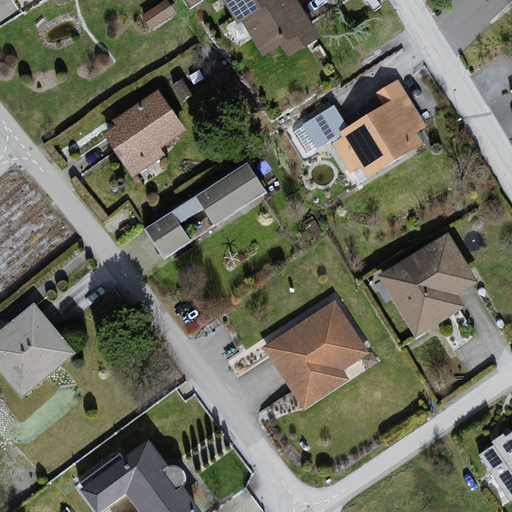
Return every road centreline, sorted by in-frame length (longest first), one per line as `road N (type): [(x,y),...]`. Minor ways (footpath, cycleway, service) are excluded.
road 1 (residential): [(22,144),(158,315),(298,511)]
road 2 (residential): [(511,377),(301,511)]
road 3 (residential): [(398,0),(511,178)]
